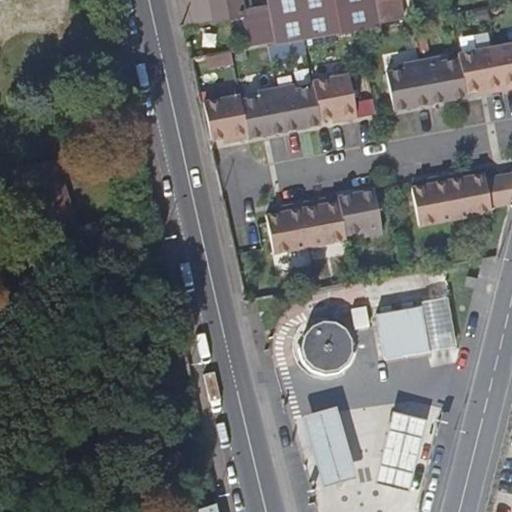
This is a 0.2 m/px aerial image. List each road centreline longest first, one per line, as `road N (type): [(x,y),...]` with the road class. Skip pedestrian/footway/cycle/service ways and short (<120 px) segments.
road 1 (primary): [(259,511),(145,0)]
road 2 (tertiary): [(465,511),(511,326)]
